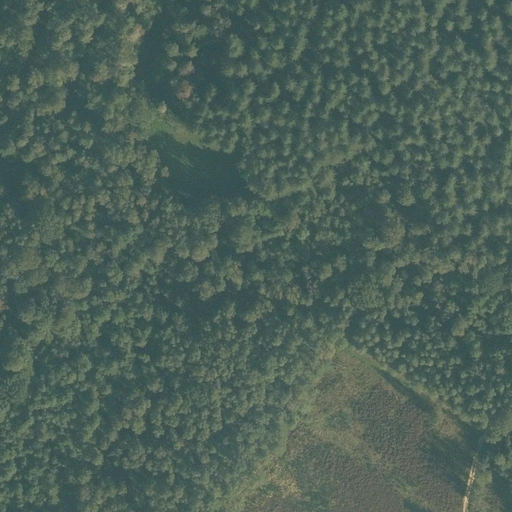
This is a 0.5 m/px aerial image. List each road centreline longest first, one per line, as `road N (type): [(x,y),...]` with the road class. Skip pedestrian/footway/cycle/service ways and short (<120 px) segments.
road 1 (track): [(511,127),(372,0)]
road 2 (track): [(0,47),(153,105)]
road 3 (track): [(511,375),(479,417),(460,511)]
